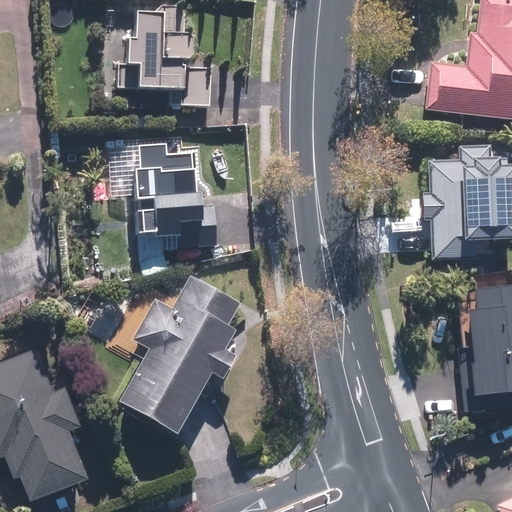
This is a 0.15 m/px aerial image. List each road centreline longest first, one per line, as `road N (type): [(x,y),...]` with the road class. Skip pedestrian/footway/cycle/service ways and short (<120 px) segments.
road 1 (tertiary): [(321,0),(313,145),(320,218),(342,337),(375,445)]
road 2 (tertiary): [(239,511),(288,478),(375,445)]
